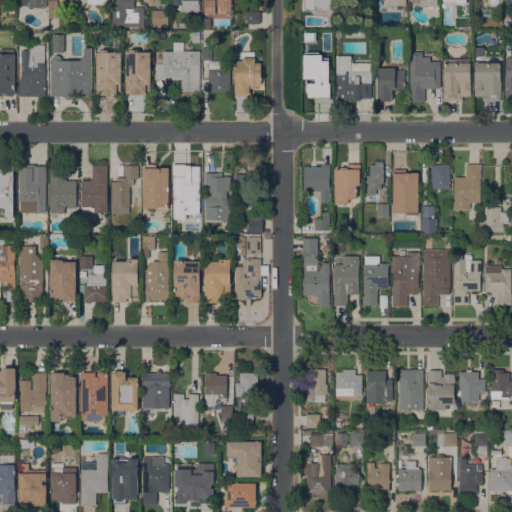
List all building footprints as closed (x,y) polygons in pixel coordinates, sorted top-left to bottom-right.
[(58,0),(58,9),(56,9),(56,18),(48,18),(48,0),(58,0)] [(66,12),(66,0),(78,0),(78,8),(73,8),(73,12),(66,12)] [(112,0),(134,0),(134,6),(144,6),(144,28),(138,28),(138,26),(112,26),(112,0)] [(199,0),(199,3),(198,3),(198,11),(182,11),(182,5),(173,5),(173,0),(199,0)] [(215,0),(215,14),(212,14),(212,16),(207,16),(207,13),(203,13),(203,0),(215,0)] [(231,0),(231,11),(226,11),(226,12),(218,12),(218,6),(217,6),(217,0),(231,0)] [(333,8),(333,18),(328,18),(328,14),(313,14),(313,11),(304,11),(304,0),(330,0),(330,8),(333,8)] [(166,27),(167,9),(150,9),(150,27),(166,27)] [(260,11),(260,23),(247,23),(246,11),(260,11)] [(64,51),(52,51),(52,34),(64,34),(64,51)] [(200,50),(199,91),(181,91),(181,79),(155,78),(155,63),(157,63),(157,51),(163,51),(163,50),(173,50),(173,41),(184,41),(184,50),(200,50)] [(44,44),(44,80),(45,80),(45,95),(19,95),(19,78),(22,78),(22,65),(21,65),(21,62),(19,62),(19,56),(21,56),(21,49),(28,49),(30,49),(30,44),(44,44)] [(84,47),(92,47),(92,94),(90,94),(90,96),(82,96),(82,95),(73,94),(73,98),(65,98),(65,95),(50,95),(50,60),(50,57),(53,55),(55,54),(58,55),(61,57),(61,60),(79,59),(84,54),(84,47)] [(230,91),(202,91),(202,78),(209,78),(209,60),(202,60),(202,47),(212,47),(212,60),(221,60),(221,68),(230,68),(230,91)] [(15,93),(12,93),(12,95),(5,95),(5,93),(5,94),(0,94),(0,49),(13,49),(13,53),(14,53),(15,93)] [(96,51),(100,51),(99,49),(108,49),(108,51),(120,51),(121,90),(117,90),(117,94),(97,94),(96,51)] [(126,51),(129,51),(129,49),(138,49),(138,51),(150,51),(151,91),(146,91),(146,94),(128,94),(128,91),(126,91),(126,51)] [(261,84),(260,84),(260,86),(255,86),(255,88),(251,88),(250,95),(235,95),(235,60),(236,60),(234,51),(255,51),(255,62),(261,62),(261,84)] [(409,51),(422,51),(422,56),(430,56),(430,61),(440,61),(440,87),(425,87),(425,101),(410,101),(409,51)] [(317,86),(317,100),(303,100),(303,88),(304,88),(304,83),(305,83),(305,66),(304,66),(304,55),(315,55),(329,55),(329,60),(330,60),(330,66),(329,66),(329,86),(317,86)] [(370,97),(359,97),(359,100),(355,100),(337,101),(337,99),(335,99),(335,55),(350,55),(350,59),(352,59),(352,62),(359,62),(371,62),(371,70),(371,98),(370,97)] [(511,56),(504,56),(503,98),(511,98),(511,56)] [(470,58),(470,95),(463,95),(463,100),(444,100),(444,58),(470,58)] [(500,62),(500,80),(501,80),(501,100),(483,100),(483,96),(474,96),(475,62),(500,62)] [(377,100),(377,67),(395,67),(395,70),(405,70),(405,75),(407,75),(408,82),(405,82),(405,90),(394,90),(394,89),(392,89),(392,101),(377,100)] [(367,194),(367,175),(370,175),(370,164),(375,164),(375,161),(382,161),(382,164),(383,164),(383,183),(381,183),(381,189),(376,189),(376,194),(367,194)] [(329,165),(330,165),(330,178),(329,178),(329,201),(319,201),(319,194),(314,194),(315,190),(303,190),(303,165),(319,165),(319,164),(320,164),(320,163),(329,163),(329,165)] [(454,209),(454,200),(454,176),(465,176),(466,163),(481,163),(481,178),(480,178),(480,202),(470,202),(470,209),(467,209),(461,209),(454,209)] [(13,165),(14,217),(5,217),(5,207),(0,208),(0,164),(2,164),(2,169),(8,169),(8,165),(13,165)] [(46,181),(46,212),(35,212),(19,212),(19,202),(19,178),(17,178),(17,166),(19,166),(19,164),(35,164),(35,165),(46,165),(46,181)] [(50,212),(50,164),(65,164),(65,178),(66,178),(66,180),(76,180),(76,207),(75,207),(75,208),(67,208),(67,207),(65,207),(65,212),(60,212),(60,214),(55,214),(55,216),(51,216),(51,212),(50,212)] [(107,212),(82,212),(82,206),(81,206),(81,180),(91,180),(91,178),(92,178),(92,164),(107,164),(107,212)] [(130,204),(129,204),(129,212),(113,212),(113,204),(112,204),(112,181),(116,181),(116,177),(124,177),(124,164),(138,164),(138,178),(133,178),(134,180),(134,182),(133,184),(132,185),(130,186),(130,204)] [(174,189),(173,189),(173,164),(185,164),(185,168),(200,168),(200,187),(194,187),(193,194),(184,194),(184,203),(174,203),(174,189)] [(360,164),(360,177),(360,184),(356,184),(356,198),(348,198),(348,204),(335,204),(335,181),(334,181),(334,169),(340,169),(340,167),(346,167),(346,164),(360,164)] [(431,188),(431,164),(450,164),(450,188),(449,188),(449,189),(446,189),(446,188),(431,188)] [(143,168),(145,168),(145,165),(157,165),(157,168),(159,168),(159,167),(169,167),(169,209),(156,209),(156,207),(143,207),(143,168)] [(393,173),(394,173),(394,169),(406,169),(406,172),(418,172),(419,212),(417,212),(418,214),(406,214),(406,212),(393,212),(393,173)] [(205,172),(222,172),(222,176),(230,175),(230,190),(226,190),(227,199),(230,198),(230,219),(225,220),(225,221),(221,221),(221,219),(206,219),(205,197),(209,197),(208,187),(205,187),(205,172)] [(249,233),(249,219),(233,219),(233,179),(254,179),(255,222),(263,222),(263,233),(249,233)] [(377,216),(377,203),(388,203),(389,216),(377,216)] [(501,206),(501,211),(509,211),(508,223),(503,222),(503,230),(479,230),(480,221),(484,221),(484,206),(501,206)] [(329,230),(316,229),(317,214),(330,215),(329,230)] [(436,218),(436,220),(437,220),(437,223),(436,223),(436,233),(421,233),(421,218),(436,218)] [(48,249),(39,249),(39,235),(48,235),(48,249)] [(142,235),(155,235),(155,249),(149,249),(149,257),(142,257),(142,235)] [(260,236),(261,253),(247,253),(247,248),(240,248),(240,236),(260,236)] [(330,262),(330,272),(329,272),(329,305),(317,305),(317,295),(302,294),(303,237),(318,237),(318,264),(317,264),(317,270),(319,270),(319,267),(321,267),(322,262),(330,262)] [(14,288),(5,287),(5,283),(0,283),(0,290),(14,290),(14,299),(0,299),(0,244),(15,244),(15,258),(14,258),(14,288)] [(43,298),(36,298),(36,301),(29,301),(29,298),(20,298),(20,278),(19,278),(19,245),(36,245),(36,254),(43,260),(43,298)] [(423,249),(450,249),(450,289),(449,289),(449,294),(438,294),(438,305),(423,305),(423,249)] [(169,251),(168,299),(151,299),(151,301),(146,301),(146,293),(145,293),(141,293),(141,276),(145,276),(145,269),(152,260),(157,260),(158,251),(169,251)] [(407,255),(407,252),(419,252),(419,270),(418,270),(418,287),(419,287),(419,293),(417,293),(415,294),(412,294),(412,293),(409,293),(409,294),(407,294),(407,305),(392,305),(392,287),(393,287),(393,271),(392,271),(392,255),(407,255)] [(79,255),(92,255),(92,268),(79,268),(79,255)] [(334,263),(343,264),(343,255),(359,255),(359,293),(348,293),(348,305),(334,305),(334,263)] [(388,286),(380,286),(380,287),(377,287),(377,305),(363,305),(363,263),(364,263),(364,255),(379,255),(379,263),(388,262),(388,286)] [(112,261),(127,261),(127,258),(138,258),(138,282),(138,295),(131,295),(131,297),(126,297),(126,302),(112,302),(112,261)] [(231,295),(222,295),(222,302),(205,301),(205,261),(219,261),(219,258),(231,258),(231,295)] [(235,266),(242,266),(242,258),(261,258),(261,296),(249,297),(249,299),(236,299),(235,266)] [(454,258),(465,258),(465,272),(470,272),(470,260),(481,260),(481,273),(480,273),(480,290),(468,290),(468,291),(466,291),(466,292),(469,292),(468,304),(454,304),(454,258)] [(51,259),(63,259),(63,261),(76,261),(76,301),(71,303),(69,303),(67,302),(65,301),(64,301),(59,300),(59,297),(56,298),(55,298),(52,297),(50,297),(51,259)] [(174,260),(185,260),(185,261),(200,261),(200,302),(186,302),(186,298),(181,298),(181,295),(174,295),(174,260)] [(83,301),(83,298),(84,298),(84,283),(86,283),(89,273),(95,273),(95,267),(99,267),(104,264),(106,264),(106,273),(107,273),(107,284),(106,298),(108,298),(108,301),(83,301)] [(511,292),(511,304),(497,304),(497,294),(491,294),(491,291),(485,291),(485,265),(502,265),(502,268),(511,268),(511,292)] [(15,367),(16,401),(13,401),(13,403),(0,403),(0,370),(2,370),(2,367),(15,367)] [(305,401),(305,384),(306,384),(306,368),(326,369),(325,383),(328,383),(328,393),(326,393),(326,401),(314,401),(305,401)] [(362,395),(353,395),(336,395),(336,371),(343,371),(343,369),(355,369),(355,374),(362,374),(362,395)] [(386,369),(386,378),(392,378),(392,389),(393,400),(386,400),(386,403),(366,403),(366,388),(367,388),(367,370),(386,369)] [(423,409),(409,409),(409,411),(404,411),(404,409),(399,409),(399,369),(423,369),(423,409)] [(428,409),(428,370),(441,369),(441,376),(443,376),(443,374),(447,373),(451,373),(454,373),(455,385),(454,385),(454,404),(448,404),(448,408),(428,409)] [(466,371),(466,369),(472,369),(472,371),(479,371),(478,378),(485,378),(485,392),(478,391),(478,401),(468,400),(468,402),(461,402),(461,389),(459,389),(459,371),(466,371)] [(510,380),(511,380),(511,393),(510,393),(510,397),(509,397),(509,399),(491,399),(491,369),(503,369),(503,372),(510,372),(510,380)] [(76,377),(76,415),(67,415),(67,418),(51,418),(51,372),(52,372),(55,370),(57,370),(59,370),(62,371),(64,372),(65,372),(65,374),(69,374),(69,376),(73,376),(76,377)] [(126,371),(126,379),(128,379),(128,376),(138,377),(138,410),(112,409),(112,371),(117,371),(118,370),(122,370),(123,371),(126,371)] [(143,407),(142,372),(157,372),(157,370),(161,370),(161,372),(170,372),(170,388),(169,388),(169,407),(153,407),(153,417),(144,417),(143,407)] [(20,411),(20,390),(19,390),(19,383),(19,379),(31,379),(31,380),(33,380),(33,372),(47,372),(47,375),(46,375),(46,390),(45,390),(45,411),(20,411)] [(108,419),(81,419),(81,372),(95,372),(95,376),(97,376),(97,372),(108,372),(108,419)] [(215,409),(205,409),(205,376),(204,376),(204,373),(217,372),(217,374),(226,374),(227,399),(215,403),(215,409)] [(257,372),(257,395),(250,395),(250,401),(239,401),(239,395),(235,395),(235,382),(240,382),(240,372),(257,372)] [(198,426),(190,426),(190,424),(182,424),(182,427),(173,427),(174,405),(173,405),(173,393),(184,393),(184,398),(189,399),(189,393),(199,393),(198,426)] [(221,405),(233,405),(233,419),(230,419),(230,422),(227,422),(227,423),(226,423),(226,419),(221,419),(221,405)] [(240,422),(240,410),(253,410),(253,422),(240,422)] [(26,415),(26,411),(31,411),(31,415),(38,415),(38,424),(29,424),(29,436),(18,436),(18,424),(19,424),(19,415),(26,415)] [(305,426),(318,426),(318,413),(305,413),(305,426)] [(503,445),(511,444),(511,429),(503,430),(503,445)] [(474,430),(487,430),(487,456),(477,456),(476,445),(474,445),(474,430)] [(351,432),(364,431),(364,445),(351,445),(351,432)] [(310,445),(310,432),(324,432),(333,432),(333,443),(330,445),(310,445)] [(335,432),(347,432),(347,445),(335,445),(335,432)] [(382,445),(382,432),(395,432),(395,445),(382,445)] [(425,432),(425,445),(413,445),(413,432),(425,432)] [(456,445),(444,445),(437,445),(437,433),(443,433),(443,432),(456,432),(456,445)] [(50,455),(50,439),(64,438),(64,455),(50,455)] [(47,469),(47,505),(33,505),(33,502),(19,502),(19,472),(19,462),(20,462),(20,458),(20,440),(20,439),(30,439),(30,440),(34,440),(34,447),(28,447),(29,458),(27,458),(27,462),(29,462),(29,469),(47,469)] [(261,441),(261,476),(237,476),(237,455),(227,455),(227,441),(261,441)] [(140,465),(128,465),(129,444),(140,444),(140,465)] [(108,491),(96,491),(96,505),(80,505),(80,502),(81,502),(81,469),(82,469),(82,462),(97,462),(97,459),(94,459),(94,454),(97,454),(97,452),(108,452),(108,491)] [(331,454),(330,493),(319,493),(319,494),(314,494),(314,497),(306,497),(306,473),(303,473),(303,463),(303,452),(312,452),(312,462),(317,462),(318,454),(331,454)] [(0,454),(15,454),(15,503),(2,503),(2,498),(0,498),(0,454)] [(429,490),(428,456),(436,456),(436,454),(443,454),(443,456),(451,456),(451,465),(452,465),(452,469),(451,469),(451,490),(429,490)] [(174,464),(186,464),(186,477),(188,477),(189,464),(198,464),(198,455),(210,455),(210,477),(209,477),(209,497),(199,497),(199,500),(187,500),(187,497),(185,497),(185,484),(174,484),(174,464)] [(143,456),(152,456),(163,456),(163,463),(167,463),(167,464),(169,464),(169,490),(167,490),(167,489),(164,489),(164,490),(162,490),(162,491),(156,491),(156,504),(143,504),(143,456)] [(490,490),(490,468),(496,468),(496,456),(507,456),(507,458),(509,458),(509,464),(511,464),(511,492),(508,492),(508,490),(490,490)] [(459,490),(459,458),(466,458),(466,464),(482,464),(482,483),(477,483),(477,490),(459,490)] [(73,459),(73,479),(70,479),(70,487),(61,487),(61,491),(50,491),(50,459),(73,459)] [(421,490),(398,490),(398,469),(406,468),(406,460),(416,460),(416,466),(419,466),(419,468),(421,468),(421,490)] [(366,468),(366,461),(373,461),(373,467),(379,467),(379,463),(389,463),(389,489),(367,489),(367,468),(366,468)] [(111,501),(111,463),(122,463),(122,471),(129,471),(129,483),(139,483),(139,496),(132,496),(132,505),(127,505),(127,500),(120,500),(120,501),(118,501),(118,503),(114,503),(113,501),(111,501)] [(353,463),(353,470),(359,470),(359,483),(353,483),(353,490),(336,490),(336,463),(353,463)] [(256,482),(256,506),(225,506),(225,482),(229,482),(229,481),(237,481),(237,483),(241,483),(242,481),(246,481),(248,482),(256,482)]
